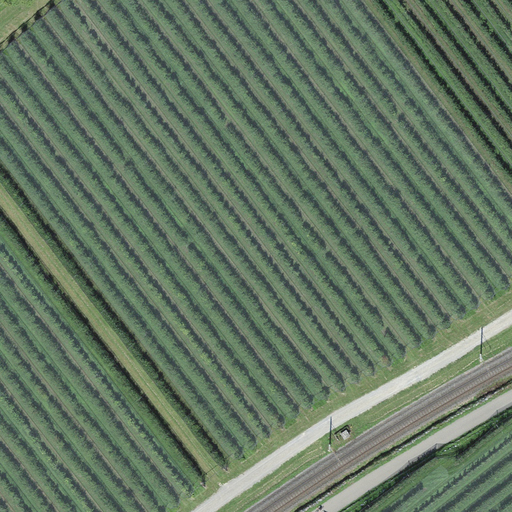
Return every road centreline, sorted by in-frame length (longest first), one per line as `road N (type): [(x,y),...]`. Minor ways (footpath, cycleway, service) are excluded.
road 1 (track): [(511,319),(338,421),(207,511)]
road 2 (track): [(328,511),(511,400)]
